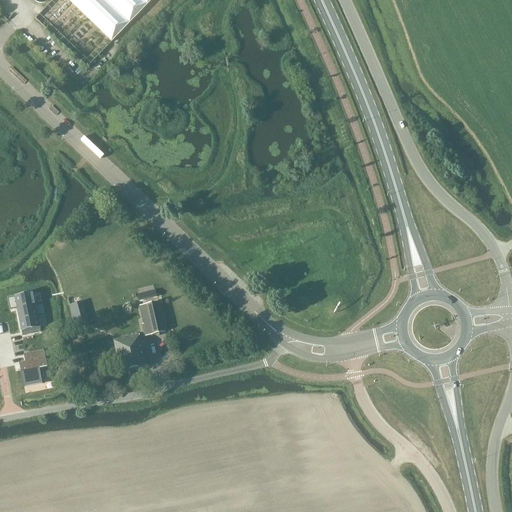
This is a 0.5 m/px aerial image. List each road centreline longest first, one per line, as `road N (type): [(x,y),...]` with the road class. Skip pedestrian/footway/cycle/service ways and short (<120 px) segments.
road 1 (unclassified): [(267,324),(0,67)]
road 2 (unclassified): [(343,0),(422,172),(496,254),(510,311)]
road 3 (unclassified): [(10,417),(246,368),(284,345)]
road 4 (primary): [(320,0),(395,186)]
road 5 (unclassified): [(350,355),(367,409),(431,475),(449,511)]
road 6 (unclassified): [(511,396),(492,453),(495,511)]
